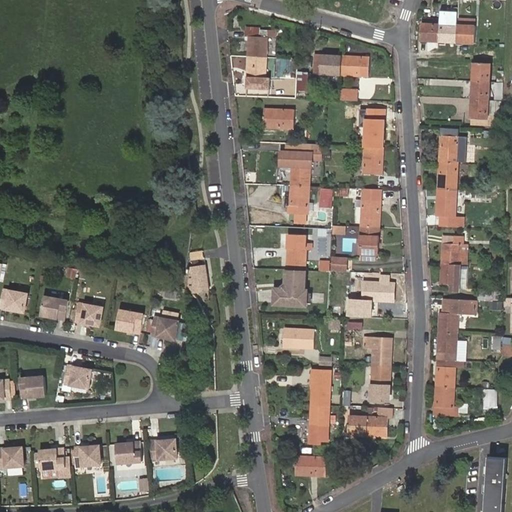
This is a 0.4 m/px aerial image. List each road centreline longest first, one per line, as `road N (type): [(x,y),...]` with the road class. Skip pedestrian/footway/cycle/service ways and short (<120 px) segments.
road 1 (residential): [(416,460),(422,325),(401,43)]
road 2 (residential): [(250,399),(207,0)]
road 3 (residential): [(257,476),(149,505),(69,511)]
road 4 (residential): [(0,330),(147,359),(162,392)]
road 5 (residential): [(162,406),(0,422)]
road 6 (residential): [(401,43),(251,0)]
